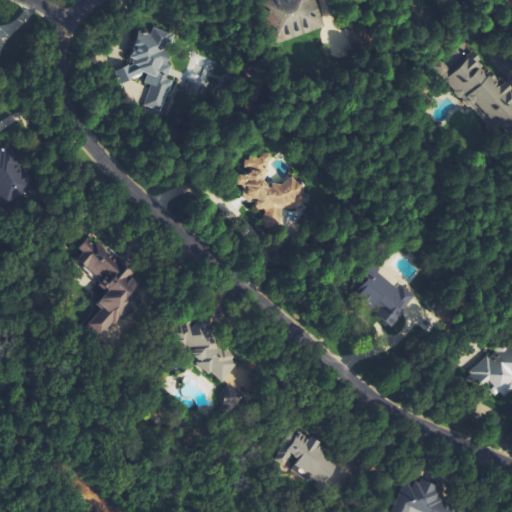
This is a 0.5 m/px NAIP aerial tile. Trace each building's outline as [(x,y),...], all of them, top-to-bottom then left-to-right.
[(324,29),(314,0),(262,0),(276,44),(324,29)] [(161,112),(162,109),(176,91),(180,80),(169,77),(172,67),(166,63),(172,42),(173,41),(174,37),(168,31),(155,28),(149,35),(144,33),(139,29),(130,59),(116,76),(128,85),(138,73),(147,76),(144,85),(149,86),(143,108),(161,112)] [(511,128),(511,90),(508,82),(501,84),(493,75),(488,77),(485,74),(478,55),(465,60),(456,67),(449,69),(442,61),(434,67),(461,100),(467,98),(478,112),(479,115),(492,131),(494,136),(511,129),(511,128)] [(0,192),(5,203),(33,189),(28,177),(27,178),(12,146),(0,151),(0,150),(0,192)] [(139,309),(134,302),(144,287),(132,278),(136,272),(133,267),(98,242),(94,235),(89,238),(77,256),(85,270),(90,273),(104,295),(97,305),(100,310),(88,326),(103,336),(109,327),(139,309)] [(391,327),(413,299),(373,266),(365,275),(369,278),(354,297),(391,327)] [(222,383),(236,366),(233,352),(223,354),(219,351),(215,334),(206,327),(205,320),(181,327),(183,334),(176,335),(182,361),(195,358),(197,365),(209,375),(213,375),(222,383)] [(489,358),(468,372),(472,385),(475,389),(489,385),(493,398),(509,393),(511,390),(511,347),(509,348),(499,355),(489,358)] [(340,465),(324,455),(328,448),(311,438),(310,441),(291,430),(273,460),(285,467),(291,457),(298,461),(294,467),(327,487),(340,465)] [(469,511),(434,500),(438,488),(415,480),(412,490),(402,486),(393,511),(469,511)]
